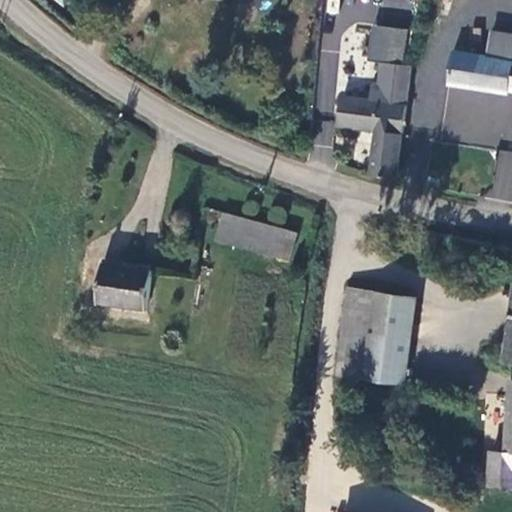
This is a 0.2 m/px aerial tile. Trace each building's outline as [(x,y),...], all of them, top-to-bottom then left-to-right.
[(403,69),(407,33),(378,29),(374,66),(382,66),(403,69)] [(511,35),(494,33),(489,59),(511,63),(511,35)] [(450,83),(511,92),(511,63),(489,59),(455,54),(450,83)] [(343,102),(340,128),(378,133),(372,178),(397,183),(411,70),(403,69),(382,66),(379,89),(372,88),(370,105),(343,102)] [(329,148),(336,123),(320,119),(313,143),(329,148)] [(490,199),(511,201),(511,150),(495,149),(490,199)] [(297,227),(227,212),(221,244),(290,258),(297,227)] [(99,304),(148,312),(151,272),(105,266),(99,304)] [(417,301),(348,292),(336,378),(404,387),(417,301)] [(511,486),(511,320),(506,363),(511,365),(511,415),(509,453),(492,453),(490,485),(511,486)]
